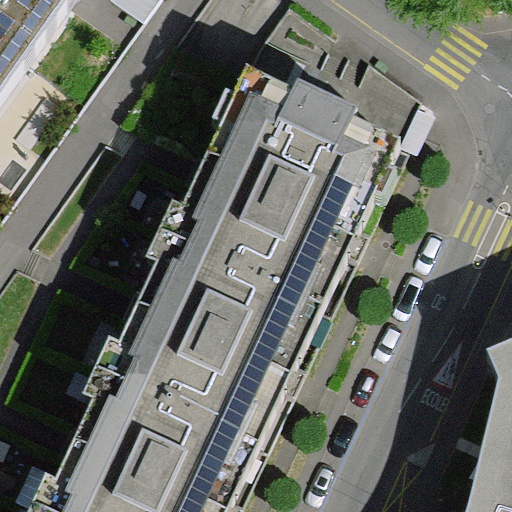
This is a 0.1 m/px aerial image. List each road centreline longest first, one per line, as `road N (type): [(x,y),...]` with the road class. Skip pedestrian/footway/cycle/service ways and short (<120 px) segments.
road 1 (residential): [(511,180),(351,511)]
road 2 (residential): [(376,0),(492,85),(511,110)]
